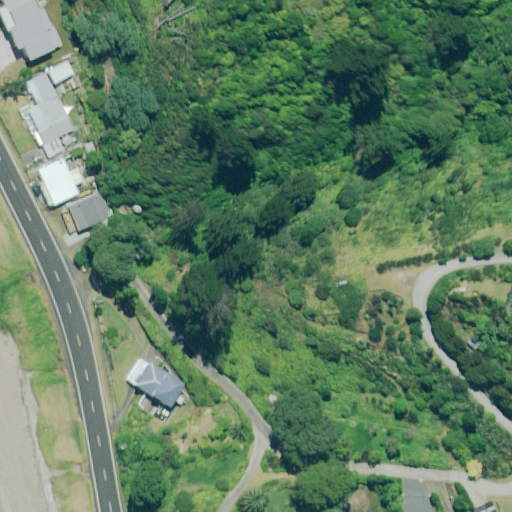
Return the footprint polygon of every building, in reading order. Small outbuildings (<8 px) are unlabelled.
[(40,21),(30,0),(16,0),(0,7),(0,29),(3,37),(40,21)] [(51,85),(74,73),(67,60),(44,72),(24,82),(35,104),(24,109),(42,144),(48,157),(63,149),(57,137),(73,128),(55,93),(51,85)] [(77,74),(61,83),(67,94),(83,85),(77,74)] [(82,140),(66,149),(73,160),(88,151),(82,140)] [(68,171),(62,158),(36,170),(41,180),(38,182),(49,206),(78,193),(74,185),(83,181),(77,167),(68,171)] [(110,218),(102,193),(69,205),(78,230),(110,218)] [(169,406),(182,385),(140,358),(126,380),(145,392),(137,405),(166,423),(174,409),(169,406)]
